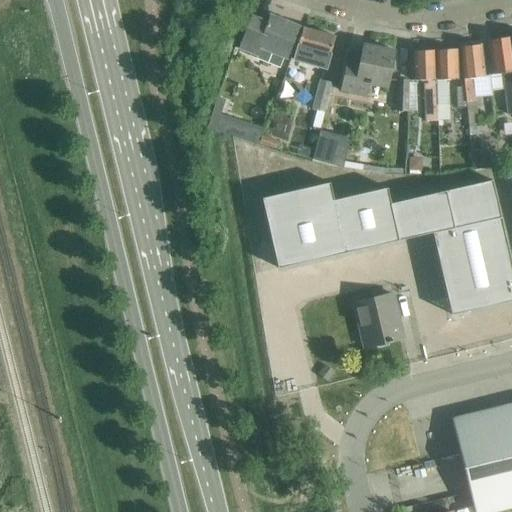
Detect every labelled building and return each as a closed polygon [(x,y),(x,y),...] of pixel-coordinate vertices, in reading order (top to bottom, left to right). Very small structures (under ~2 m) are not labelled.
[(239,49),(257,56),(256,58),(280,68),(284,58),(286,59),(299,27),(270,16),(267,23),(252,17),(239,49)] [(293,62),(326,71),(335,37),(302,28),(293,62)] [(507,116),(511,115),(511,74),(507,39),(487,42),(492,75),(501,74),(507,116)] [(387,83),(394,52),(364,45),(362,58),(349,55),(341,92),(366,98),(370,79),(387,83)] [(464,86),(466,108),(470,136),(479,135),(474,98),(491,96),(489,75),(484,76),(481,45),(459,47),(464,86)] [(435,92),(434,50),(412,51),(412,80),(427,79),(427,84),(423,84),(424,119),(435,119),(435,92)] [(454,50),(434,50),(435,92),(435,119),(450,118),(449,83),(441,83),(441,79),(455,78),(454,50)] [(395,111),(408,112),(409,80),(396,79),(395,111)] [(312,110),(325,113),(332,83),(320,80),(312,110)] [(457,108),(466,108),(464,86),(456,87),(457,108)] [(219,111),(216,121),(261,135),(264,124),(219,111)] [(425,169),(425,153),(409,153),(409,169),(425,169)] [(329,183),(262,199),(278,269),(432,233),(451,315),(511,300),(511,269),(492,181),(390,204),(387,188),(333,201),(329,183)] [(354,304),(364,349),(402,340),(391,295),(354,304)] [(511,405),(451,420),(473,511),(492,511),(511,507),(511,405)]
